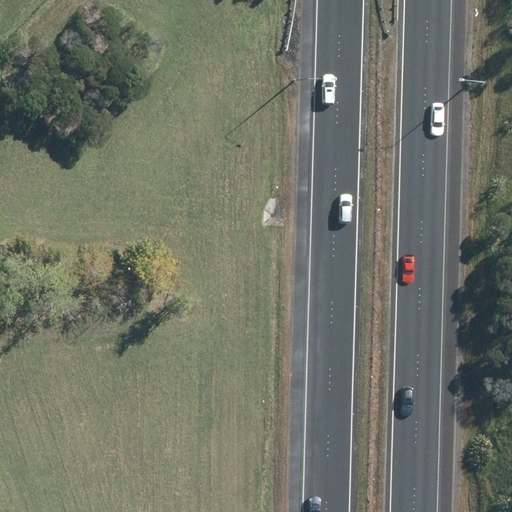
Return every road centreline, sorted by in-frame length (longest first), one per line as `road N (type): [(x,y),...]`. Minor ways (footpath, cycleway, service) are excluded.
road 1 (motorway): [(327,511),(341,0)]
road 2 (motorway): [(429,0),(415,511)]
